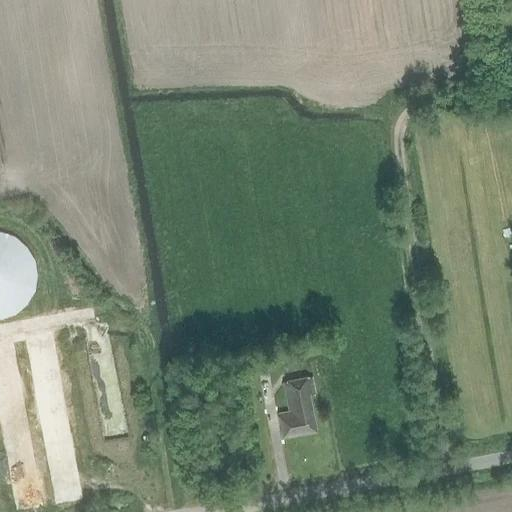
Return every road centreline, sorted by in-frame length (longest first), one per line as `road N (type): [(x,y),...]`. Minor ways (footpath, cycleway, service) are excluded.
road 1 (track): [(445,470),(397,121),(403,112),(472,94),(478,84),(471,0)]
road 2 (unclassified): [(218,511),(511,458)]
